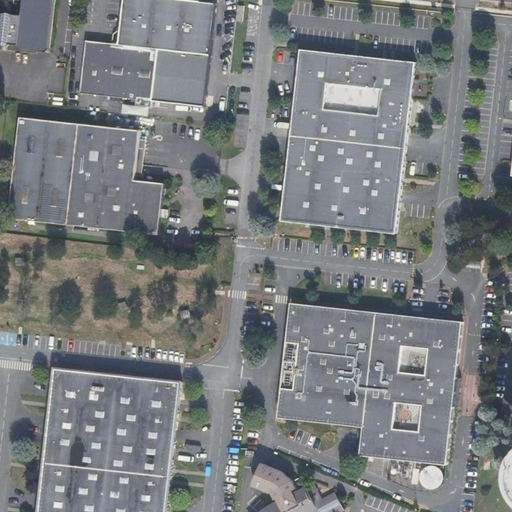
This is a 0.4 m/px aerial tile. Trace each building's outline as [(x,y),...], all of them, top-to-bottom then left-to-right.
[(55,0),(24,0),(22,15),(13,14),(11,12),(8,12),(5,14),(0,13),(0,43),(2,44),(3,46),(8,46),(9,44),(19,45),(19,47),(21,49),(46,52),(50,50),(55,0)] [(160,49),(212,55),(218,4),(184,0),(126,0),(123,32),(119,32),(115,34),(114,43),(121,44),(121,45),(88,41),(83,93),(139,99),(137,105),(153,107),(154,101),(160,49)] [(206,107),(212,55),(160,49),(154,101),(206,107)] [(398,233),(416,63),(303,50),(295,120),(354,127),(350,162),(291,155),(284,221),(398,233)] [(136,180),(142,130),(23,117),(11,218),(161,235),(166,184),(136,180)] [(350,162),(354,127),(295,120),(291,155),(350,162)] [(449,461),(465,321),(293,304),(280,418),(365,426),(363,453),(449,461)] [(50,495),(169,508),(183,382),(57,368),(42,494),(50,495)] [(421,473),(430,488),(445,479),(436,464),(421,473)] [(327,511),(328,511),(327,508),(333,504),(330,497),(323,501),(313,481),(310,482),(299,479),(294,482),(282,472),(264,466),(257,484),(274,492),(275,492),(279,499),(280,499),(281,501),(270,507),(263,511),(262,511),(327,511)] [(168,511),(169,508),(50,495),(42,494),(40,511),(168,511)]
